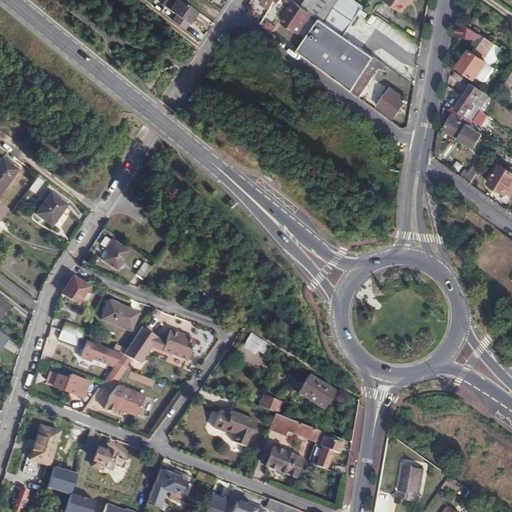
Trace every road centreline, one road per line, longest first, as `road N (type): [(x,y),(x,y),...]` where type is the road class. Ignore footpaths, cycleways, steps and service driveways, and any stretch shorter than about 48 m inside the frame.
road 1 (residential): [(232,11),(50,291),(18,397)]
road 2 (secondary): [(277,224),(12,0)]
road 3 (residential): [(18,397),(324,511)]
road 4 (residential): [(232,11),(401,137),(423,144)]
road 5 (secondary): [(423,144),(446,0)]
road 6 (track): [(101,212),(0,140)]
